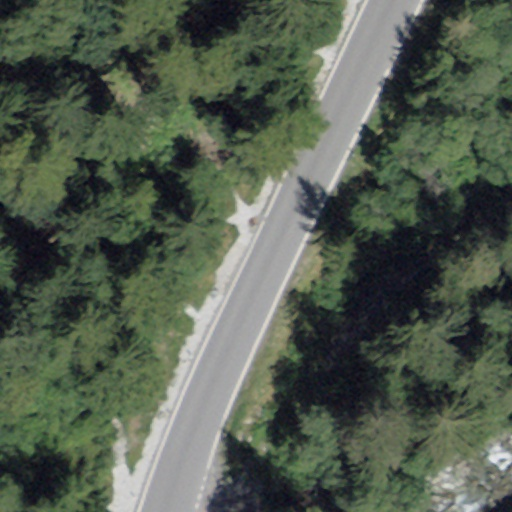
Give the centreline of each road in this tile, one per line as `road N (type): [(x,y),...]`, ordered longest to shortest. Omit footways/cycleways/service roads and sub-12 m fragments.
road 1 (tertiary): [(394,0),(218,369),(167,511)]
road 2 (track): [(199,511),(433,236),(511,171)]
